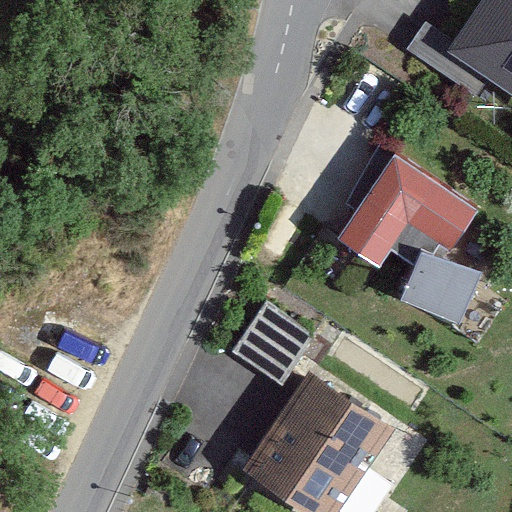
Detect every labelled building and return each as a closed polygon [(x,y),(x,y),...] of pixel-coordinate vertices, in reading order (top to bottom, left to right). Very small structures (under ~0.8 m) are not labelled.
[(511,0),(471,0),(440,45),(511,94),(511,0)] [(475,205),(385,147),(329,233),(375,264),(402,223),(445,251),(475,205)] [(468,264),(406,245),(388,302),(451,321),(468,264)] [(313,335),(260,298),(225,348),(278,384),(313,335)] [(302,370),(235,466),(302,511),(330,511),(387,430),(302,370)] [(371,454),(397,473),(425,434),(399,415),(371,454)]
